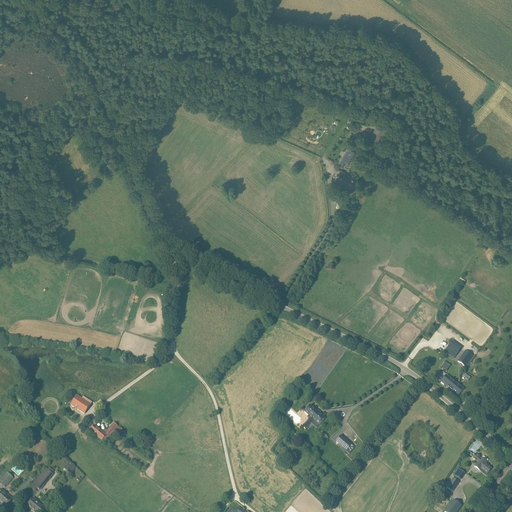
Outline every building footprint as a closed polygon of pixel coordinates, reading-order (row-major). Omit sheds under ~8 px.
[(377,125),(370,138),(382,145),(389,131),(377,125)] [(351,150),(347,147),(337,164),(344,168),(347,162),(350,164),(357,153),(351,150)] [(351,188),(356,180),(341,171),(334,181),(344,187),(349,191),(351,188)] [(447,348),(444,352),(454,359),(461,349),(451,342),(447,348)] [(465,367),(472,356),(466,351),(458,362),(465,367)] [(445,361),(441,367),(447,370),(450,365),(445,361)] [(441,382),(449,389),(455,382),(447,375),(444,379),(442,377),(439,380),(441,382)] [(449,389),(458,397),(464,389),(455,382),(449,389)] [(73,393),(66,403),(71,406),(85,415),(92,405),(91,404),(82,399),(78,396),(77,396),(73,393)] [(58,408),(58,406),(58,405),(57,404),(56,402),(55,401),(53,400),(52,400),(50,400),(49,400),(48,400),(46,401),(45,402),(44,404),(43,405),(43,406),(42,408),(43,409),(43,411),(44,412),(45,413),(46,414),(47,415),(48,415),(50,416),(51,416),(53,415),(54,415),(56,414),(57,412),(57,411),(58,409),(58,408)] [(310,405),(304,412),(310,418),(302,427),(306,430),(314,421),(319,426),(326,419),(310,405)] [(103,432),(95,425),(90,431),(102,441),(104,438),(107,440),(113,432),(118,426),(114,423),(106,432),(104,430),(103,432)] [(343,448),(341,451),(344,453),(352,444),(341,435),(336,442),(343,448)] [(478,462),(475,466),(480,471),(482,469),(487,474),(492,469),(486,464),(487,463),(481,459),(479,458),(480,458),(477,455),(476,456),(475,454),(472,457),(474,459),(473,459),(476,462),(477,461),(478,462)] [(70,462),(64,468),(70,475),(77,468),(70,462)] [(32,484),(37,488),(40,491),(45,485),(49,480),(54,475),(45,468),(36,478),(37,479),(32,484)] [(461,480),(465,474),(457,468),(453,475),(461,480)] [(7,473),(0,480),(0,484),(5,488),(14,478),(7,473)] [(453,491),(460,482),(453,477),(446,487),(453,491)] [(22,493),(30,483),(28,481),(25,484),(25,485),(20,491),(22,493)] [(13,499),(1,489),(0,490),(0,502),(6,507),(13,499)] [(39,504),(40,503),(33,498),(27,506),(34,511),(43,511),(46,509),(42,506),(39,504)] [(457,511),(462,506),(454,500),(444,511),(457,511)]
